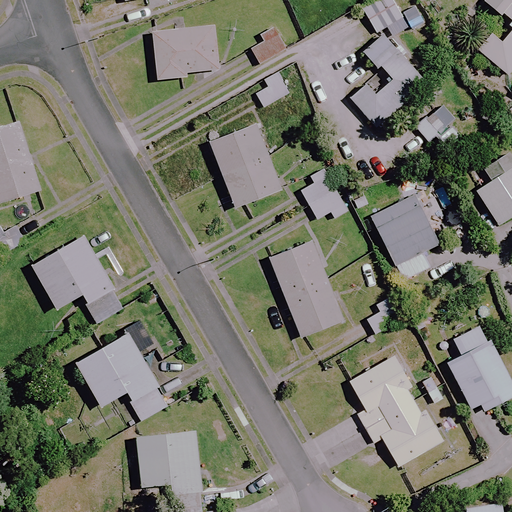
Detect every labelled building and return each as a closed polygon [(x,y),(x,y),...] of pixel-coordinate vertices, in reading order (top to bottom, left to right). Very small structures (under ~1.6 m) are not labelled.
[(402,19),(391,0),(377,0),(360,10),(374,34),(402,19)] [(220,70),(214,26),(150,34),(157,82),(186,78),(186,75),(220,70)] [(286,49),(274,31),(248,49),(260,66),(286,49)] [(425,85),(383,35),(361,54),(387,83),(374,94),(369,88),(352,102),(374,129),(425,85)] [(288,95),(276,73),(263,80),(267,88),(255,95),(262,109),(288,95)] [(45,187),(24,118),(0,125),(0,198),(1,201),(45,187)] [(282,191),(257,126),(209,144),(234,209),(282,191)] [(511,216),(511,154),(469,179),(495,226),(511,216)] [(327,175),(299,189),(313,217),(340,203),(327,175)] [(448,240),(423,188),(369,215),(402,282),(429,269),(421,253),(448,240)] [(17,244),(6,225),(0,227),(0,247),(3,252),(17,244)] [(127,305),(88,235),(36,263),(61,308),(87,294),(102,319),(127,305)] [(341,322),(311,242),(269,258),(299,339),(341,322)] [(401,320),(388,298),(375,306),(379,313),(365,321),(374,336),(401,320)] [(511,397),(511,386),(480,326),(452,341),(460,358),(446,365),(469,410),(480,405),(484,412),(511,397)] [(158,388),(128,335),(75,364),(100,408),(125,394),(130,404),(140,422),(169,406),(158,388)] [(415,386),(396,354),(348,383),(364,410),(355,415),(372,445),(380,440),(397,469),(444,441),(424,408),(419,411),(407,391),(415,386)] [(434,374),(420,382),(434,407),(448,399),(434,374)] [(200,492),(194,431),(135,437),(141,487),(170,484),(172,495),(200,492)] [(197,511),(197,495),(157,497),(157,511),(197,511)] [(501,511),(500,503),(464,509),(464,511),(501,511)]
